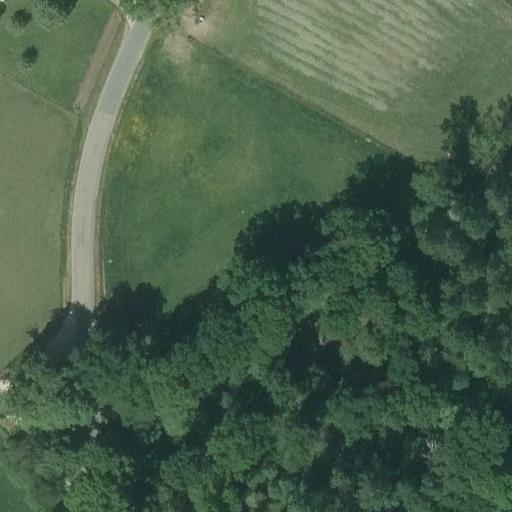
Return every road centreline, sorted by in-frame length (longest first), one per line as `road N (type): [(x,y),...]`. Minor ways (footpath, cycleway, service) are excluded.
road 1 (unclassified): [(93,511),(84,235),(91,162),(116,82),(155,0)]
road 2 (track): [(77,511),(0,400)]
